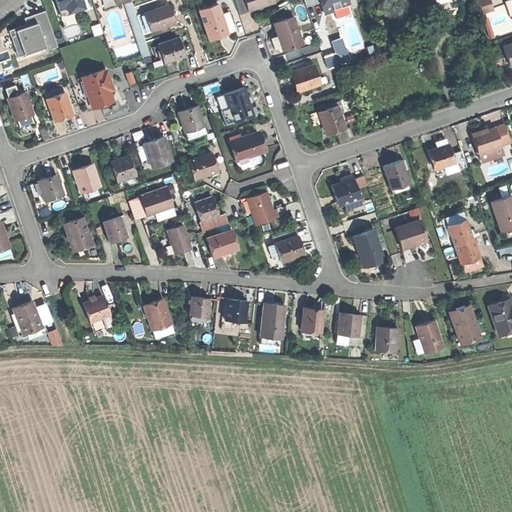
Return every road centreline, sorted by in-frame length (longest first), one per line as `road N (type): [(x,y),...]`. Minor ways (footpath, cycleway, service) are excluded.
road 1 (track): [(511,355),(423,370),(0,351)]
road 2 (residential): [(9,164),(138,118),(166,88),(242,61),(257,62),(267,75),(300,170)]
road 3 (residential): [(337,287),(44,271)]
road 4 (residential): [(300,170),(511,96)]
road 5 (residential): [(300,170),(337,287)]
